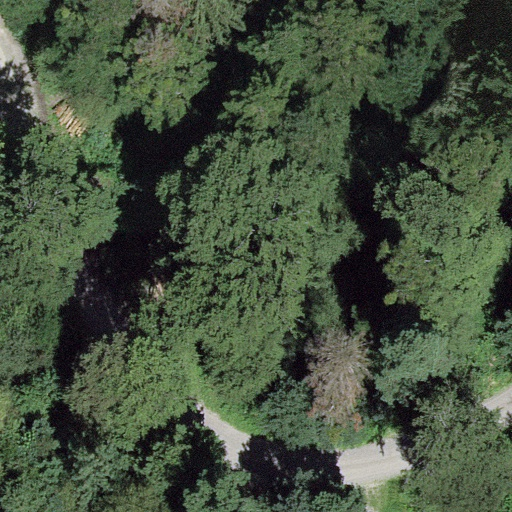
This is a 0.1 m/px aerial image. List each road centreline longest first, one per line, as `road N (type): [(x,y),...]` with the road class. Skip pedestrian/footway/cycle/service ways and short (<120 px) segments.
road 1 (track): [(221,471),(311,478),(437,444),(511,408)]
road 2 (track): [(59,247),(221,471)]
road 3 (track): [(0,83),(59,247)]
